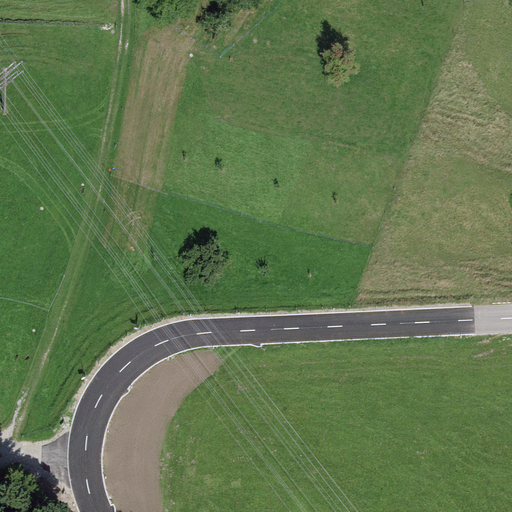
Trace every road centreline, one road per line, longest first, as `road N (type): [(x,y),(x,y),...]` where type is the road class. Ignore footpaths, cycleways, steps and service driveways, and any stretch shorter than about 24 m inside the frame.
road 1 (tertiary): [(99,511),(81,452),(92,405),(142,347),(185,333),(511,320)]
road 2 (track): [(126,0),(121,94),(80,270),(37,384),(0,447)]
